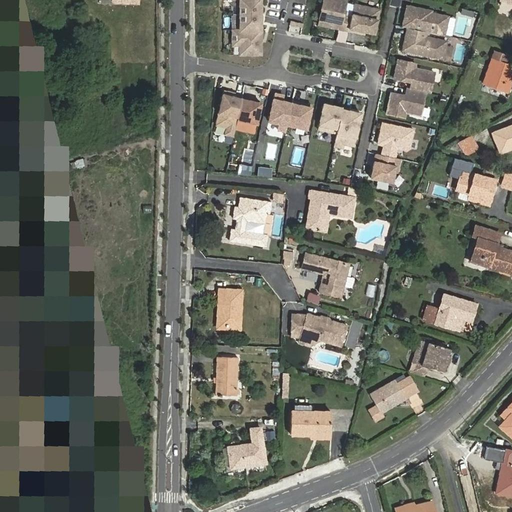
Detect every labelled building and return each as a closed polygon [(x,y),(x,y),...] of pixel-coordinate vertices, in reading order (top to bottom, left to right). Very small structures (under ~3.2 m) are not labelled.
[(261,55),(261,0),(240,0),(240,30),(233,30),(233,45),(240,45),(240,55),(261,55)] [(323,0),(318,25),(348,31),(351,17),(344,16),(346,0),(323,0)] [(351,17),(348,31),(357,33),(357,30),(365,32),(375,34),(380,10),(354,4),(351,17)] [(407,5),(403,27),(408,28),(427,32),(445,36),(449,16),(431,13),(432,11),(407,5)] [(471,17),(472,11),(463,8),(461,14),(471,17)] [(427,32),(408,28),(403,50),(443,59),(447,41),(426,37),(427,32)] [(508,91),(511,79),(511,66),(505,64),(508,56),(494,52),(484,83),(508,91)] [(412,80),(410,89),(426,93),(430,94),(435,73),(415,68),(416,64),(398,60),(394,79),(407,81),(408,79),(412,80)] [(387,114),(405,118),(406,112),(421,116),(426,93),(410,89),(407,89),(405,98),(401,98),(402,95),(391,93),(387,114)] [(223,91),(216,125),(226,127),(225,135),(233,136),(237,120),(241,98),(234,97),(235,93),(223,91)] [(288,123),(292,104),(283,102),(284,99),(278,97),(279,94),(275,94),(269,121),(279,123),(278,129),(286,131),(288,123)] [(250,98),(242,97),(241,98),(237,120),(256,124),(261,103),(250,101),(250,98)] [(300,105),(300,103),(292,101),(292,104),(288,123),(307,127),(311,108),(300,105)] [(318,129),(337,133),(342,109),(342,108),(324,104),(318,129)] [(337,133),(334,147),(343,148),(344,144),(354,147),(361,113),(342,109),(337,133)] [(410,149),(414,130),(382,123),(378,141),(384,143),(384,146),(382,155),(395,158),(397,148),(407,151),(410,149)] [(511,149),(511,123),(491,132),(499,154),(511,149)] [(478,148),(471,136),(458,143),(464,152),(467,154),(478,148)] [(382,155),(381,155),(379,163),(374,162),(371,179),(393,183),(395,173),(397,173),(400,159),(395,158),(382,155)] [(496,181),(462,171),(457,190),(470,194),(474,195),(473,200),(489,205),(496,181)] [(502,187),(511,190),(511,189),(511,173),(507,172),(502,187)] [(317,191),(315,199),(318,200),(310,230),(324,233),(327,221),(336,216),(354,220),(359,201),(362,202),(364,193),(353,191),(351,199),(317,191)] [(240,198),(238,208),(235,207),(233,218),(237,219),(235,230),(231,230),(230,240),(265,246),(267,235),(244,231),(246,220),(264,223),(266,213),(269,213),(271,202),(240,198)] [(492,269),(511,275),(511,251),(496,247),(500,233),(476,226),(473,235),(478,237),(471,260),(492,266),(492,269)] [(305,253),(301,268),(302,268),(323,273),(319,291),(340,296),(349,264),(305,253)] [(240,327),(241,290),(219,289),(218,310),(221,310),(220,326),(240,327)] [(471,321),(476,304),(443,294),(439,309),(427,305),(423,320),(452,328),(455,316),(463,318),(471,321)] [(306,314),(292,314),(291,336),(303,336),(305,335),(310,336),(312,339),(319,341),(322,340),(342,346),(348,325),(330,320),(327,322),(320,320),(318,317),(306,314)] [(455,316),(452,328),(459,331),(463,318),(455,316)] [(390,323),(383,321),(381,328),(388,330),(390,323)] [(423,359),(428,342),(418,340),(414,356),(423,359)] [(412,363),(421,366),(443,372),(449,349),(428,342),(423,359),(414,356),(412,363)] [(217,357),(216,394),(236,395),(237,357),(217,357)] [(410,376),(397,383),(395,380),(370,394),(376,405),(368,410),(374,422),(384,415),(382,412),(418,390),(410,376)] [(511,402),(508,407),(511,411),(500,426),(511,436),(511,402)] [(290,435),(309,435),(309,432),(331,433),(331,411),(291,411),(290,435)] [(260,428),(251,429),(253,444),(228,448),(231,467),(265,463),(262,442),(260,428)] [(434,511),(431,501),(397,510),(397,511),(434,511)]
